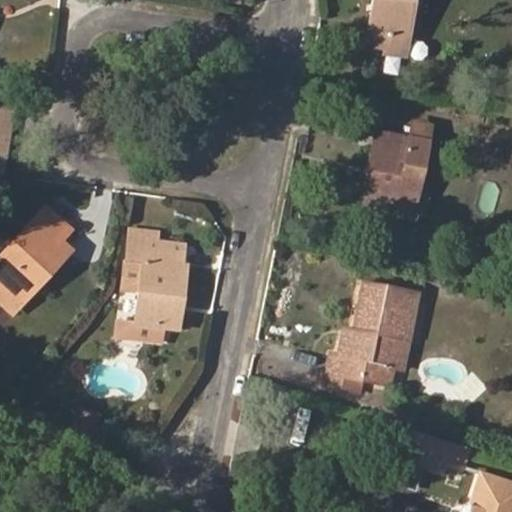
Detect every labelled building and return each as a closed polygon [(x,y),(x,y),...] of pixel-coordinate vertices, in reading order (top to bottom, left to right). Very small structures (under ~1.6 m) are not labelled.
[(374,0),(368,44),(380,46),(382,35),(407,39),(412,0),(374,0)] [(379,52),(404,56),(407,39),(382,35),(380,46),(379,52)] [(0,163),(7,164),(16,108),(0,105),(0,163)] [(429,126),(407,121),(403,138),(426,143),(429,126)] [(412,210),(418,184),(426,143),(403,138),(376,132),(369,164),(380,166),(371,206),(411,214),(412,210)] [(369,164),(361,204),(371,206),(380,166),(369,164)] [(412,210),(426,213),(432,187),(418,184),(412,210)] [(69,231),(47,209),(0,259),(0,291),(3,288),(19,304),(68,252),(59,242),(69,231)] [(125,296),(139,298),(136,324),(166,328),(169,306),(175,307),(176,297),(183,298),(187,266),(179,265),(182,244),(159,241),(146,240),(147,231),(134,229),(133,238),(131,238),(125,296)] [(159,241),(160,233),(147,231),(146,240),(159,241)] [(393,367),(401,368),(416,293),(362,282),(351,329),(344,328),(337,356),(330,354),(323,388),(357,395),(361,378),(365,361),(393,367)] [(0,300),(11,312),(19,304),(3,288),(0,291),(0,300)] [(166,328),(179,329),(183,298),(176,297),(175,307),(169,306),(166,328)] [(118,336),(165,343),(166,328),(136,324),(120,321),(118,336)] [(361,378),(389,384),(393,367),(365,361),(361,378)] [(71,425),(91,431),(96,416),(75,410),(71,425)] [(442,468),(444,461),(468,466),(473,441),(400,427),(394,459),(442,468)] [(511,511),(511,481),(480,472),(472,502),(464,505),(461,511),(511,511)]
